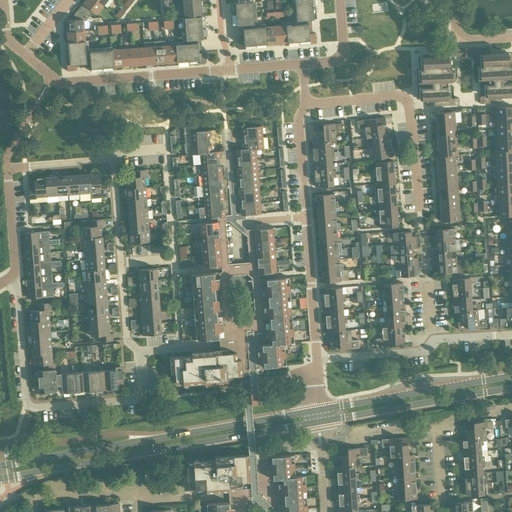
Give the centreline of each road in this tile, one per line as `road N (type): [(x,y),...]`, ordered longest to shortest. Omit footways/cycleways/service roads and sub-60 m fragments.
road 1 (secondary): [(0,476),(317,421)]
road 2 (secondary): [(316,409),(0,467)]
road 3 (residential): [(299,65),(59,80),(45,68),(42,25)]
road 4 (residential): [(316,358),(303,108)]
road 5 (secondary): [(511,376),(316,409)]
road 6 (residential): [(142,350),(128,339),(115,160)]
road 7 (secondary): [(317,421),(511,390)]
road 8 (residential): [(32,402),(145,398),(142,350)]
road 9 (residential): [(138,498),(265,491)]
road 10 (residential): [(419,223),(402,97)]
road 11 (residential): [(32,402),(18,276)]
